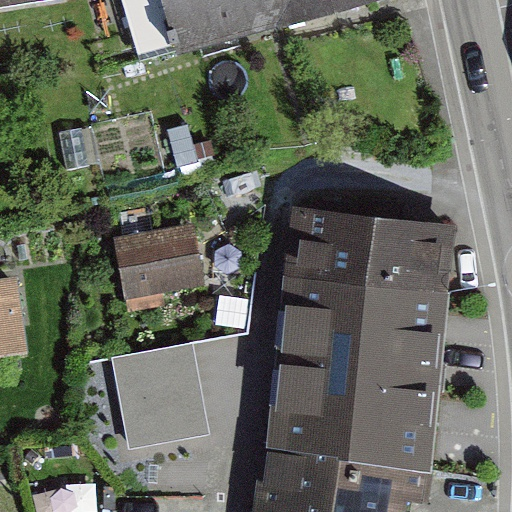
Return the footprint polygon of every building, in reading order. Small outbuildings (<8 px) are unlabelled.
[(0,0),(0,9),(65,0),(0,0)] [(389,0),(122,0),(137,54),(175,44),(179,58),(389,0)] [(431,507),(459,229),(295,210),(265,483),(259,483),(255,511),(407,511),(409,505),(431,507)] [(197,225),(116,239),(127,301),(208,286),(197,225)] [(18,281),(0,283),(0,360),(29,356),(18,281)] [(212,436),(194,344),(113,359),(130,452),(212,436)]
